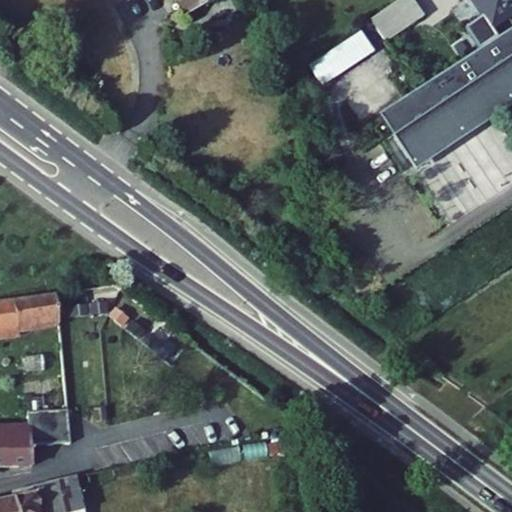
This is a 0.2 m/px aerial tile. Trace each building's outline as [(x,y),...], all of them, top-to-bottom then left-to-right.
[(397,0),(382,10),(397,37),(437,10),(430,0),(397,0)] [(511,0),(471,0),(490,28),(511,12),(511,0)] [(511,26),(385,109),(420,158),(511,96),(511,26)] [(0,324),(62,313),(57,284),(0,293),(0,324)] [(0,511),(43,511),(86,504),(82,479),(0,493),(0,511)]
